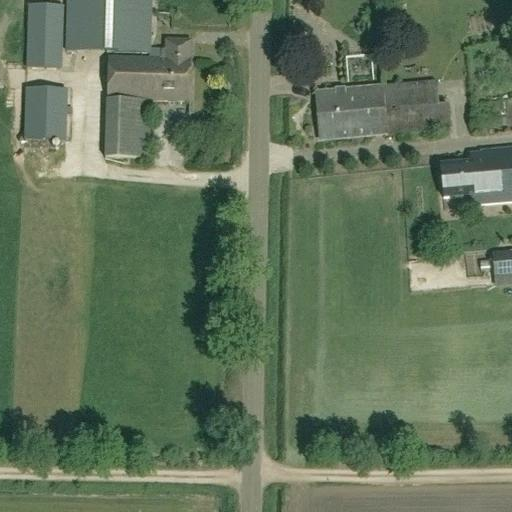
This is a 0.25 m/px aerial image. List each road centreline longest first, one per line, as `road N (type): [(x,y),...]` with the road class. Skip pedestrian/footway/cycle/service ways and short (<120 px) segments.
road 1 (unclassified): [(249,511),(259,0)]
road 2 (track): [(250,471),(0,470)]
